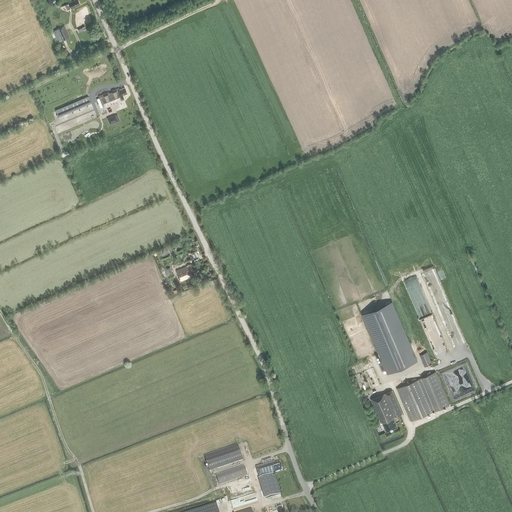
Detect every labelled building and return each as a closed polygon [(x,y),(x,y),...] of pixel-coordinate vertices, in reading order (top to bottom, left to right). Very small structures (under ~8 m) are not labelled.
[(75,7),(79,4),(79,3),(79,2),(77,0),(74,0),(68,3),(68,4),(64,5),(67,10),(70,9),(75,7)] [(69,37),(64,25),(56,29),(62,41),(69,37)] [(115,102),(116,103),(119,102),(119,101),(124,100),(122,95),(127,93),(125,88),(119,90),(118,89),(99,97),(103,109),(114,104),(113,102),(115,102)] [(91,103),(88,96),(55,110),(58,117),(91,103)] [(117,115),(108,119),(110,124),(119,121),(117,115)] [(189,272),(193,271),(191,266),(187,268),(187,267),(176,271),(181,281),(191,277),(189,272)] [(169,278),(173,276),(170,268),(166,269),(164,270),(167,278),(169,278)] [(416,360),(391,302),(363,315),(382,361),(378,362),(382,371),(386,369),(388,373),(416,360)] [(432,364),(427,352),(419,355),(424,367),(432,364)] [(450,405),(436,372),(396,388),(410,421),(450,405)] [(393,417),(402,414),(392,390),(371,400),(381,423),(382,422),(386,432),(397,427),(393,417)] [(243,460),(237,444),(204,456),(209,471),(243,460)] [(271,458),(267,459),(262,461),(263,464),(271,461),(271,462),(256,467),(266,501),(278,497),(278,495),(281,494),(279,488),(276,489),(273,481),(276,481),(273,473),(282,470),(279,462),(275,463),(274,462),(274,461),(272,462),(271,458)] [(248,475),(244,466),(216,475),(219,485),(248,475)] [(247,496),(245,491),(230,495),(232,500),(247,496)]
